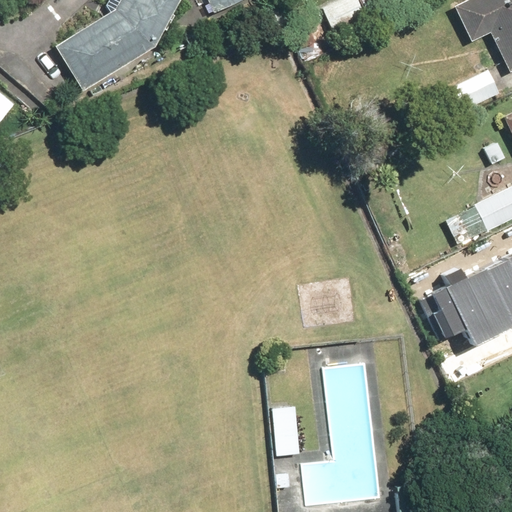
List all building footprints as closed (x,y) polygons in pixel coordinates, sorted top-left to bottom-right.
[(115,0),(111,8),(52,44),(80,88),(150,44),(174,0),(115,0)] [(203,0),(208,11),(235,0),(203,0)] [(358,0),(370,23),(417,0),(358,0)] [(511,67),(511,0),(459,0),(450,5),(469,41),(486,32),(506,71),(511,67)] [(487,69),(449,87),(460,110),(498,93),(487,69)] [(0,118),(12,104),(0,94),(0,118)] [(511,109),(503,114),(511,133),(511,109)] [(511,184),(444,220),(458,247),(511,219),(511,184)] [(511,242),(420,285),(442,332),(461,323),(467,335),(511,313),(511,242)]
